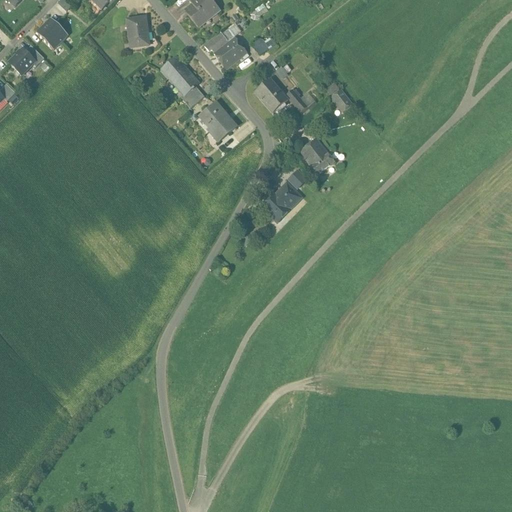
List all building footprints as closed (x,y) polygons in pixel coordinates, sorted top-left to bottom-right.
[(92,0),(102,10),(112,0),(92,0)] [(210,0),(188,0),(188,1),(196,10),(188,17),(198,29),(220,11),(210,0)] [(51,19),(36,34),(54,52),(68,37),(51,19)] [(145,19),(127,21),(131,49),(149,47),(145,19)] [(229,30),(217,38),(216,38),(204,47),(209,52),(211,51),(214,54),(234,38),(229,30)] [(214,54),(213,54),(226,71),(247,54),(234,38),(214,54)] [(261,39),(252,44),(259,56),(275,47),(270,39),(263,42),(261,39)] [(44,60),(31,47),(26,53),(36,63),(33,65),(36,68),(44,60)] [(23,50),(9,64),(21,77),(33,65),(36,63),(26,53),(23,50)] [(199,85),(176,59),(177,58),(177,57),(160,71),(183,98),(182,99),(186,105),(198,94),(194,90),(200,85),(200,84),(199,85)] [(276,73),(282,80),(291,72),(285,65),(276,73)] [(287,103),(270,82),(256,94),(273,115),(287,103)] [(7,86),(0,92),(0,96),(4,100),(7,103),(15,95),(7,86)] [(352,105),(341,90),(330,98),(337,107),(341,104),(346,111),(352,105)] [(301,101),(292,91),(286,97),(294,107),(301,101)] [(198,94),(186,105),(191,110),(203,100),(198,94)] [(307,109),(301,101),(294,107),(301,114),(307,109)] [(236,128),(216,105),(200,118),(209,130),(208,131),(218,144),(236,128)] [(335,163),(317,141),(300,153),(312,168),(309,170),(315,178),(335,163)] [(291,173),(286,182),(298,189),(303,180),(291,173)] [(287,185),(276,196),(290,210),(301,199),(287,185)] [(276,196),(262,210),(277,224),(290,210),(276,196)]
